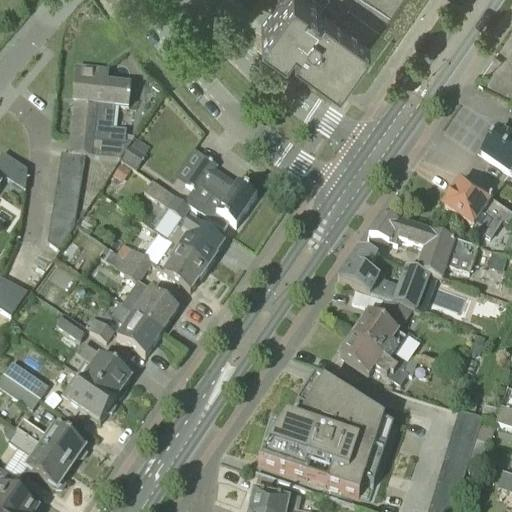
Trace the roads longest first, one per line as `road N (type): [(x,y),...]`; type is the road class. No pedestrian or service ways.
road 1 (secondary): [(189,429),(345,196)]
road 2 (residential): [(141,0),(222,107),(322,179)]
road 3 (residential): [(352,136),(254,74),(186,0)]
road 4 (residential): [(12,286),(39,149),(35,126),(0,91)]
road 5 (secondary): [(377,151),(484,0)]
